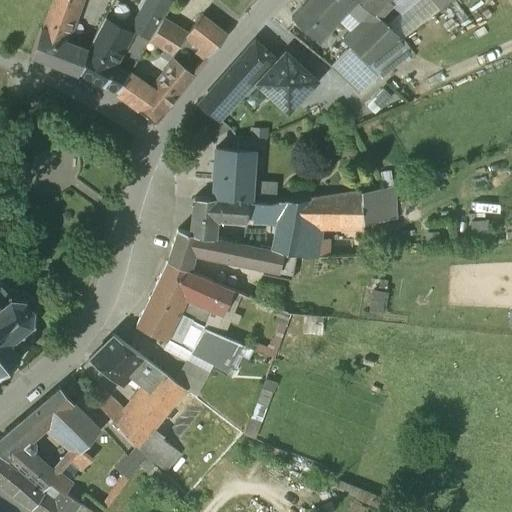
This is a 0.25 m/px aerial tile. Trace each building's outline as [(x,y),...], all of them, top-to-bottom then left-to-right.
[(52,0),(42,29),(65,39),(78,0),(52,0)] [(165,0),(147,0),(132,28),(150,38),(162,20),(172,4),(165,0)] [(306,0),(292,16),(315,37),(340,10),(349,0),(306,0)] [(388,26),(374,14),(359,0),(349,0),(340,10),(363,31),(350,45),(366,61),(368,63),(402,37),(388,26)] [(359,0),(374,14),(387,0),(359,0)] [(429,0),(419,0),(388,26),(402,37),(438,10),(429,0)] [(429,0),(438,10),(451,0),(429,0)] [(226,35),(201,16),(185,35),(184,36),(203,51),(209,56),(226,35)] [(162,20),(150,38),(172,52),(184,36),(185,35),(162,20)] [(102,21),(86,51),(78,74),(80,75),(80,74),(102,86),(103,87),(105,85),(117,92),(128,75),(128,74),(112,66),(129,35),(102,21)] [(42,29),(40,29),(30,57),(77,75),(78,74),(86,51),(64,43),(65,39),(42,29)] [(414,53),(402,37),(368,63),(376,75),(379,79),(414,53)] [(255,40),(199,103),(214,115),(230,97),(272,56),(255,40)] [(366,61),(350,45),(330,66),(347,81),(366,61)] [(203,51),(199,55),(205,60),(209,56),(203,51)] [(314,80),(285,52),(257,82),(286,110),(314,80)] [(366,61),(347,81),(360,93),(376,75),(366,61)] [(175,62),(165,73),(183,88),(193,75),(175,62)] [(165,73),(148,94),(139,89),(128,75),(117,92),(117,93),(117,94),(153,124),(183,88),(165,73)] [(254,150),(215,147),(212,198),(214,198),(215,198),(246,200),(250,200),(254,150)] [(392,187),(309,198),(304,230),(360,232),(395,221),(392,187)] [(212,198),(194,199),(190,233),(212,237),(214,219),(244,220),(246,200),(215,198),(214,198),(212,198)] [(278,220),(272,249),(281,251),(299,254),(304,230),(309,198),(282,201),(278,220)] [(250,200),(246,200),(244,220),(278,220),(282,201),(268,201),(250,200)] [(472,245),(490,244),(488,222),(471,223),(472,245)] [(190,233),(177,230),(167,262),(189,271),(192,252),(231,261),(234,242),(212,237),(190,233)] [(272,249),(234,242),(231,261),(278,272),(281,251),(272,249)] [(189,271),(167,262),(150,296),(177,310),(179,307),(207,319),(212,308),(223,313),(222,316),(229,319),(240,294),(232,290),(189,271)] [(282,291),(260,286),(257,300),(279,308),(282,291)] [(370,313),(385,315),(388,293),(372,291),(370,313)] [(0,376),(0,375),(0,370),(16,357),(19,361),(21,359),(18,355),(20,354),(19,353),(22,350),(22,349),(28,344),(31,345),(31,342),(28,342),(23,336),(23,335),(20,331),(28,325),(32,327),(33,325),(30,323),(32,311),(35,310),(35,307),(30,308),(24,300),(26,296),(24,295),(22,298),(10,299),(10,295),(7,295),(7,300),(0,305),(0,376)] [(177,310),(150,296),(136,325),(163,338),(177,311),(177,310)] [(223,313),(212,308),(207,319),(204,326),(205,327),(205,328),(222,335),(229,319),(222,316),(223,313)] [(192,320),(177,311),(163,338),(191,353),(204,326),(192,321),(192,320)] [(222,335),(205,328),(205,327),(204,326),(191,353),(200,357),(200,358),(227,371),(241,343),(222,335)] [(157,367),(113,335),(88,359),(122,386),(131,375),(144,384),(157,367)] [(184,388),(157,367),(144,384),(143,385),(146,388),(136,401),(159,419),(184,388)] [(59,387),(29,412),(44,425),(73,449),(76,446),(80,450),(99,430),(72,403),(59,387)] [(127,412),(103,391),(93,401),(117,426),(127,412)] [(159,419),(136,401),(127,412),(151,430),(159,419)] [(44,425),(29,412),(17,422),(32,435),(44,425)] [(151,430),(127,412),(117,426),(131,440),(137,447),(151,430)] [(17,422),(0,436),(0,453),(29,479),(42,465),(21,445),(32,435),(17,422)] [(180,453),(151,430),(137,447),(146,457),(163,473),(180,453)] [(76,446),(55,470),(59,473),(68,462),(80,472),(91,459),(80,450),(76,446)] [(127,481),(146,457),(137,447),(127,459),(124,456),(113,470),(127,481)] [(26,480),(0,456),(0,484),(13,495),(25,481),(26,480)] [(52,475),(42,465),(29,479),(42,489),(49,481),(60,489),(60,490),(69,482),(59,473),(55,470),(52,475)] [(42,495),(25,481),(13,495),(32,509),(37,502),(42,495)] [(60,489),(54,496),(59,500),(64,493),(60,490),(60,489)] [(78,503),(64,493),(59,500),(57,502),(72,511),(78,503)] [(52,511),(51,511),(37,502),(32,509),(38,511),(52,511)] [(71,511),(72,511),(57,502),(55,505),(65,511),(71,511)]
